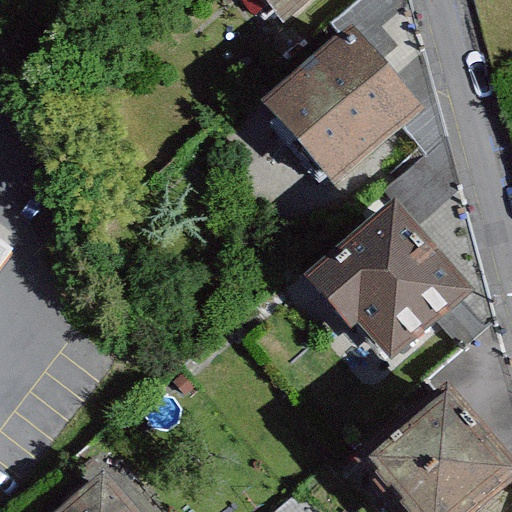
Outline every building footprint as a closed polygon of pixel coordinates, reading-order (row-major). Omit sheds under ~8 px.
[(275,0),(297,23),(321,0),(275,0)] [(435,115),(366,41),(290,111),(359,185),(435,115)] [(485,287),(416,213),(341,283),(409,357),(485,287)] [(0,277),(18,255),(0,240),(0,277)] [(489,511),(511,491),(511,447),(465,397),(389,467),(431,511),(489,511)] [(144,511),(116,481),(82,511),(144,511)]
